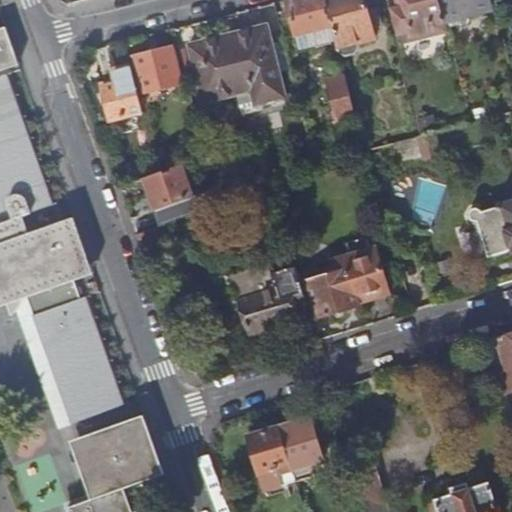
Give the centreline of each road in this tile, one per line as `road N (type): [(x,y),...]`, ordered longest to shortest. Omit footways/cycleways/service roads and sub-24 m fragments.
road 1 (residential): [(38,40),(176,412)]
road 2 (residential): [(511,310),(176,412)]
road 3 (residential): [(38,40),(192,0)]
